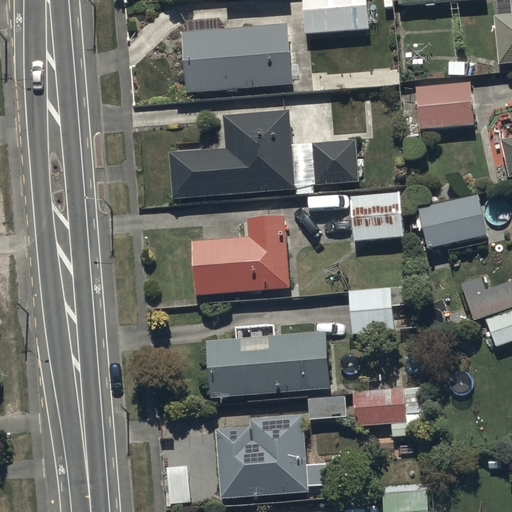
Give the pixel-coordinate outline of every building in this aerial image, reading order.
[(369,0),(304,0),(307,32),(371,28),(369,0)] [(511,14),(497,16),(502,65),(511,63),(511,14)] [(189,20),(190,31),(184,32),(188,91),(295,84),(290,24),(223,29),(223,18),(189,20)] [(473,83),(418,87),(421,129),(476,125),(473,83)] [(226,115),(228,149),(173,152),(175,199),(298,189),(292,110),(226,115)] [(359,140),(314,143),(316,184),(362,182),(359,140)] [(402,192),(353,195),(356,242),(405,239),(402,192)] [(481,195),(422,208),(432,249),(490,237),(481,195)] [(288,212),(248,215),(250,238),(195,243),(199,296),(294,289),(288,212)] [(511,280),(489,288),(484,276),(462,284),(477,320),(511,306),(511,280)] [(395,287),(352,290),(355,332),(398,329),(395,287)] [(511,310),(488,319),(498,346),(511,340),(511,310)] [(329,330),(211,338),(213,395),(333,387),(329,330)] [(408,390),(356,392),(358,425),(394,424),(394,437),(410,436),(408,390)] [(348,397),(310,398),(312,419),(348,418),(348,397)] [(254,428),(219,429),(223,498),(313,493),(312,484),(331,484),(330,464),(308,464),(306,416),(254,418),(254,428)] [(430,511),(428,490),(386,493),(387,511),(430,511)]
